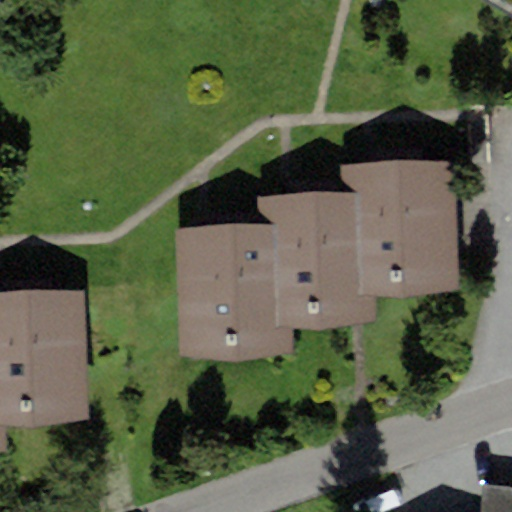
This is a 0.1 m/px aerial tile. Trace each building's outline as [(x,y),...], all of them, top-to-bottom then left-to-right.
[(455,161),(341,165),(342,194),(355,193),(359,295),(370,294),(460,291),(455,161)] [(371,325),(370,294),(359,295),(355,193),(342,194),(256,197),(257,226),(271,225),(275,328),(290,327),(371,325)] [(291,358),(290,327),(275,328),(271,225),(257,226),(175,229),(181,363),(291,358)] [(83,289),(0,292),(0,426),(5,426),(87,423),(83,289)] [(511,511),(511,485),(483,483),(480,511),(511,511)]
